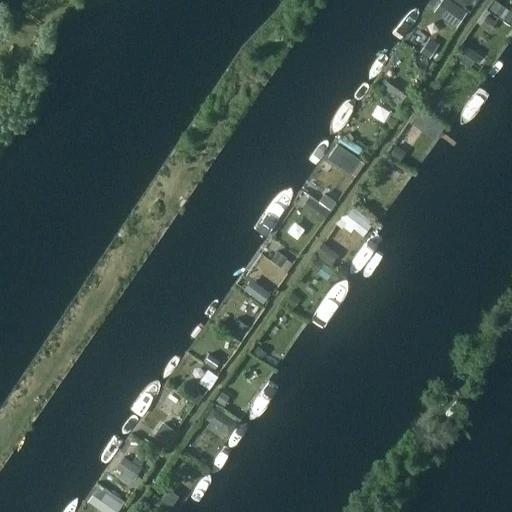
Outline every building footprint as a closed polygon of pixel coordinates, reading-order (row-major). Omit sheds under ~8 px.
[(450,0),(442,0),(434,12),(456,28),(467,12),(450,0)] [(495,0),(489,9),(499,16),(505,7),(495,0)] [(511,11),(509,10),(503,18),(511,25),(511,24),(511,11)] [(487,15),(480,25),(489,32),(497,22),(487,15)] [(427,42),(420,51),(430,58),(437,48),(427,42)] [(463,43),(454,56),(469,67),(479,54),(463,43)] [(387,81),(380,92),(390,99),(397,89),(387,81)] [(420,108),(410,122),(425,133),(435,119),(420,108)] [(337,144),(327,159),(350,174),(351,173),(360,159),(337,144)] [(396,145),(389,155),(399,162),(406,151),(396,145)] [(360,159),(351,173),(356,176),(365,163),(360,159)] [(385,159),(379,168),(386,173),(392,164),(385,159)] [(324,194),(319,201),(330,209),(335,202),(324,194)] [(351,205),(341,218),(347,223),(346,224),(344,228),(351,233),(354,229),(352,226),(362,214),(351,205)] [(320,206),(313,216),(321,222),(329,212),(320,206)] [(323,243),(314,255),(324,262),(333,250),(323,243)] [(276,251),(269,260),(280,268),(287,258),(276,251)] [(317,259),(310,269),(318,274),(325,264),(317,259)] [(262,287),(254,298),(263,305),(271,294),(262,287)] [(293,294),(287,303),(295,308),(301,300),(293,294)] [(236,319),(230,328),(241,336),(248,327),(236,319)] [(258,347),(254,354),(263,360),(267,354),(258,347)] [(209,354),(203,362),(215,370),(220,362),(209,354)] [(207,370),(198,384),(208,391),(218,377),(207,370)] [(221,392),(215,401),(223,407),(229,397),(221,392)] [(212,406),(204,418),(220,429),(228,418),(212,406)] [(163,422),(154,435),(165,443),(174,430),(163,422)] [(150,455),(145,462),(150,465),(155,459),(150,455)] [(129,461),(122,472),(134,481),(141,469),(129,461)] [(106,490),(95,507),(103,511),(117,511),(124,502),(106,490)] [(154,495),(149,501),(165,511),(167,511),(174,503),(163,495),(161,499),(154,495)]
